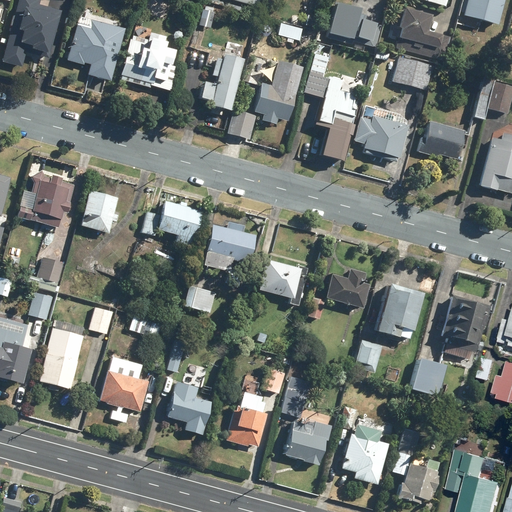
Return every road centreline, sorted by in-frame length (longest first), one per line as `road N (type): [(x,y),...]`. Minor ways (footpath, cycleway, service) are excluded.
road 1 (residential): [(511,250),(0,109)]
road 2 (tertiary): [(254,511),(0,442)]
